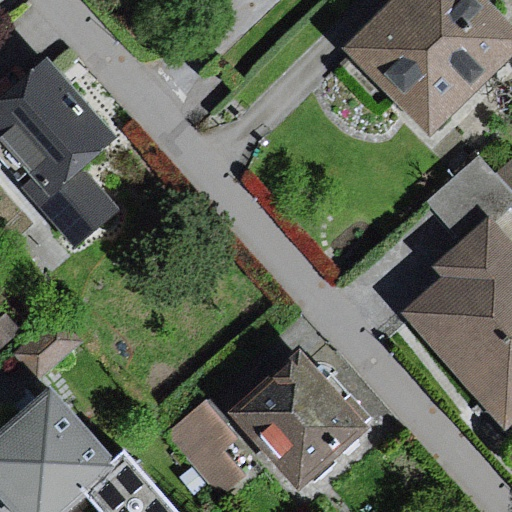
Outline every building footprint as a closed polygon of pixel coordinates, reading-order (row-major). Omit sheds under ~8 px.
[(510,49),(464,0),(421,0),(364,52),(428,123),(510,49)] [(75,240),(114,205),(80,166),(110,140),(62,86),(45,67),(0,107),(0,124),(47,175),(30,190),(75,240)] [(511,195),(477,160),(431,204),(468,243),(490,225),(511,203),(511,195)] [(511,250),(490,225),(468,243),(456,253),(445,263),(455,275),(414,311),(503,416),(511,407),(511,250)] [(0,345),(19,328),(6,314),(0,319),(0,345)] [(321,377),(301,355),(241,410),(305,479),(365,424),(321,377)] [(182,511),(128,451),(114,463),(48,388),(26,407),(0,430),(0,496),(13,511),(64,511),(84,494),(99,511),(182,511)] [(229,436),(203,408),(171,437),(221,492),(242,473),(218,446),(229,436)]
